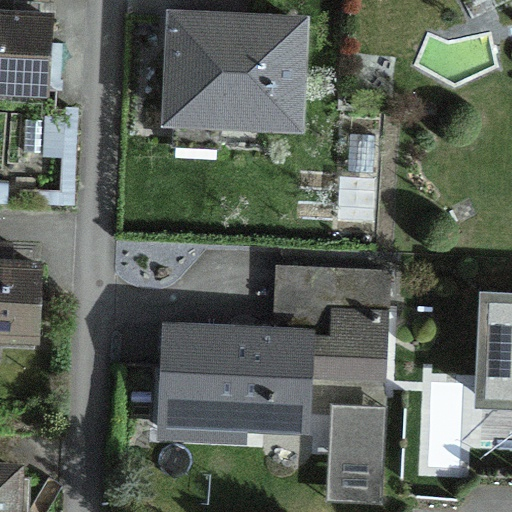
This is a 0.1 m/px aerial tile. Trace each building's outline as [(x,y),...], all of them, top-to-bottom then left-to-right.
[(17,0),(13,0),(13,15),(0,14),(0,86),(46,89),(50,17),(35,16),(36,1),(17,0)] [(175,17),(170,116),(295,122),(300,22),(175,17)] [(0,335),(35,337),(38,264),(7,263),(8,241),(0,240),(0,335)] [(335,269),(332,338),(166,331),(162,428),(245,432),(246,410),(306,413),(307,374),(383,377),(388,272),(335,269)] [(511,298),(487,297),(482,398),(511,399),(511,298)] [(0,511),(11,511),(13,470),(0,469),(0,511)]
